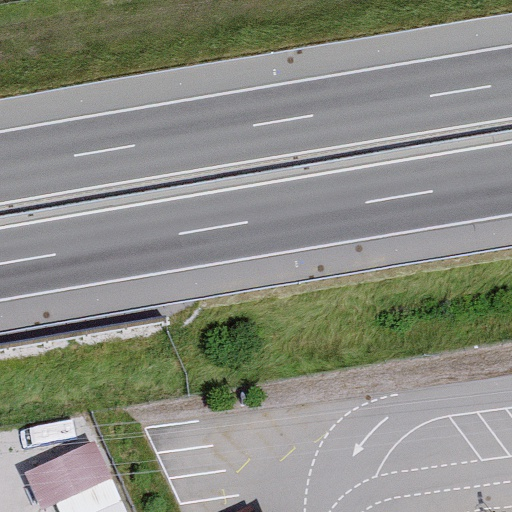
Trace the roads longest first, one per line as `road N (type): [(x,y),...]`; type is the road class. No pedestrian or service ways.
road 1 (motorway): [(0,264),(511,178)]
road 2 (motorway): [(511,81),(0,167)]
